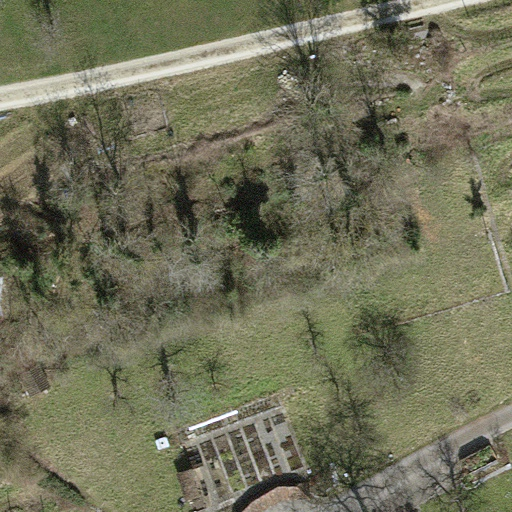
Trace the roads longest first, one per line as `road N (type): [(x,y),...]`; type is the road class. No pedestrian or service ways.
road 1 (track): [(0,99),(205,59),(433,0)]
road 2 (track): [(511,415),(357,511)]
